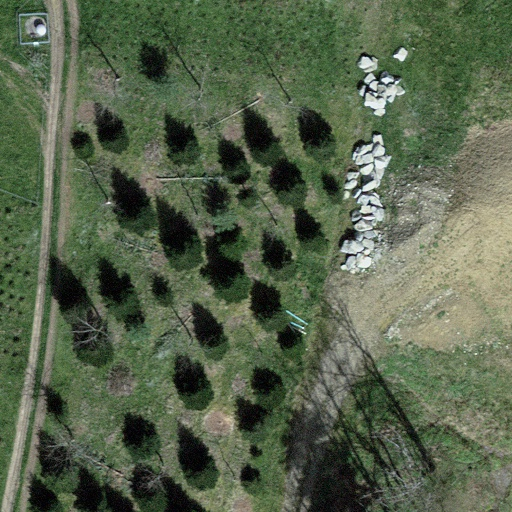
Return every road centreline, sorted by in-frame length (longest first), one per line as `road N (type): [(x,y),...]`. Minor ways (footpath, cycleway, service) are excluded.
road 1 (track): [(61,0),(66,50),(54,220),(14,511)]
road 2 (track): [(337,373),(348,201),(391,0)]
road 3 (track): [(297,511),(320,411),(361,332),(466,231)]
